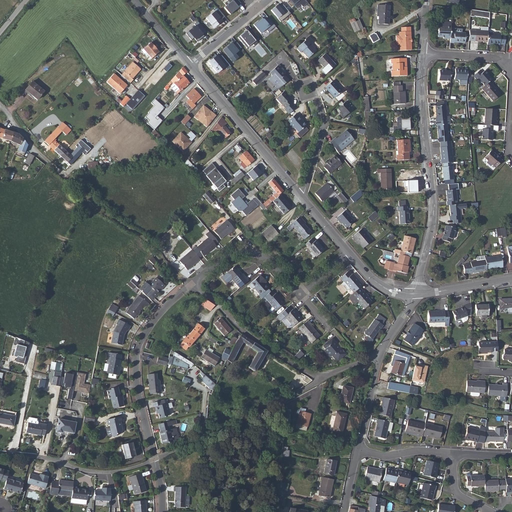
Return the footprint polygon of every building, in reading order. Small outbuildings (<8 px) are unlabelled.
[(223,6),(229,13),(237,6),(236,5),(240,1),(238,0),(225,0),(223,2),(225,4),(223,6)] [(308,3),(305,0),(289,0),(297,8),(301,5),(303,7),(308,3)] [(379,3),(379,14),(381,14),(381,21),(390,21),(390,16),(391,16),(391,3),(379,3)] [(290,13),(283,4),(279,7),(279,6),(277,7),(276,6),(271,10),(280,21),(290,13)] [(225,16),(219,9),(215,12),(214,11),(206,18),(214,28),(222,21),(221,19),(225,16)] [(275,26),(268,17),(264,19),(260,22),(258,20),(254,24),(261,33),(266,29),(268,32),(275,26)] [(206,31),(198,21),(194,24),(195,25),(186,33),(191,40),(194,38),(196,41),(199,39),(199,40),(204,36),(203,34),(206,31)] [(437,37),(443,38),(445,38),(445,39),(450,39),(450,32),(451,26),(451,23),(438,22),(437,37)] [(357,23),(352,25),(352,26),(356,34),(361,32),(357,23)] [(402,31),(400,31),(400,35),(396,36),(397,44),(400,44),(401,50),(412,49),(410,26),(401,27),(402,31)] [(483,43),(487,43),(488,34),(488,28),(480,27),(480,31),(475,31),(469,30),(469,41),(474,42),(483,42),(483,43)] [(259,38),(252,29),(249,32),(247,30),(240,36),(249,46),(259,38)] [(450,39),(449,43),(453,43),(464,43),(465,31),(461,31),(454,30),(454,33),(450,32),(450,39)] [(369,35),(373,43),(379,40),(376,33),(375,34),(374,33),(369,35)] [(306,40),(297,48),(301,52),(303,50),(305,53),(309,57),(317,49),(311,42),(313,39),(309,34),(305,39),(306,40)] [(487,43),(487,45),(491,46),(491,45),(499,45),(504,45),(505,36),(500,36),(500,35),(488,34),(487,43)] [(151,42),(143,49),(151,58),(159,52),(151,42)] [(241,47),(237,42),(234,45),(232,43),(223,50),(233,62),(239,57),(236,53),(239,51),(238,50),(241,47)] [(326,52),(317,60),(320,63),(321,62),(328,71),(336,63),(326,52)] [(231,67),(222,55),(218,58),(216,55),(209,62),(218,73),(225,66),(228,70),(231,67)] [(406,66),(405,58),(391,59),(391,64),(393,64),(394,71),(392,71),(392,76),(408,75),(407,66),(406,66)] [(133,62),(121,75),(130,83),(133,80),(132,79),(133,77),(133,76),(135,74),(135,75),(141,69),(133,62)] [(277,65),(269,72),(271,75),(268,78),(278,89),(285,82),(288,80),(284,75),(285,74),(279,69),(280,68),(277,65)] [(184,67),(171,81),(173,82),(175,84),(173,86),(178,93),(190,83),(183,76),(188,72),(184,67)] [(454,80),(467,81),(467,69),(463,69),(463,70),(455,69),(454,80)] [(481,83),(484,86),(490,80),(491,79),(484,71),(482,73),(479,70),(473,76),(475,79),(474,80),(479,85),(481,83)] [(438,81),(450,82),(450,71),(439,71),(438,81)] [(262,72),(252,81),(255,85),(265,75),(262,72)] [(114,74),(107,82),(120,94),(127,85),(114,74)] [(332,80),(325,87),(334,97),(341,90),(332,80)] [(490,80),(484,86),(487,88),(484,91),(493,100),(501,94),(492,84),(493,83),(490,80)] [(45,90),(33,81),(26,89),(37,99),(45,90)] [(392,82),(393,104),(404,103),(403,91),(401,91),(400,85),(399,85),(398,82),(392,82)] [(194,89),(187,96),(195,103),(201,96),(194,89)] [(131,99),(126,104),(133,110),(146,96),(139,90),(131,99)] [(284,90),(276,97),(285,107),(284,108),(289,113),(295,106),(291,102),(292,101),(289,98),(290,97),(284,90)] [(127,96),(120,103),(124,106),(126,104),(131,99),(127,96)] [(165,108),(155,99),(151,103),(154,106),(148,112),(149,113),(146,117),(149,120),(147,122),(154,130),(155,129),(163,121),(157,116),(165,108)] [(345,101),(337,108),(341,113),(340,114),(342,117),(351,109),(345,101)] [(207,109),(208,108),(204,105),(195,117),(199,120),(200,119),(204,123),(204,125),(207,127),(217,116),(211,111),(211,112),(207,109)] [(435,119),(435,122),(443,122),(449,121),(449,117),(445,118),(444,107),(443,107),(435,108),(434,108),(435,119)] [(485,109),(484,126),(493,126),(496,126),(496,123),(495,123),(496,110),(485,109)] [(296,112),(287,120),(293,127),(294,127),(298,131),(305,124),(300,119),(301,118),(296,112)] [(187,115),(181,121),(185,125),(185,124),(188,121),(191,119),(187,115)] [(410,129),(410,118),(401,118),(401,121),(397,121),(397,127),(393,127),(393,132),(402,132),(402,129),(410,129)] [(215,125),(217,126),(226,137),(231,133),(225,126),(226,125),(223,121),(220,119),(215,125)] [(443,122),(435,122),(436,126),(438,144),(439,143),(448,143),(446,125),(449,125),(449,121),(443,122)] [(45,142),(60,156),(65,150),(55,141),(57,139),(56,139),(62,131),(66,135),(71,130),(63,122),(45,142)] [(493,126),(484,126),(484,129),(481,129),(481,140),(491,141),(491,130),(493,130),(493,126)] [(1,128),(0,129),(0,138),(11,142),(13,132),(1,128)] [(155,129),(152,133),(157,138),(160,135),(155,129)] [(335,137),(332,140),(340,150),(353,139),(345,129),(336,138),(335,137)] [(182,152),(187,147),(187,146),(188,145),(188,146),(191,142),(196,136),(191,131),(187,134),(190,137),(188,139),(181,132),(172,141),(182,152)] [(13,132),(11,142),(19,146),(18,150),(25,153),(27,146),(23,138),(20,135),(13,132)] [(60,144),(66,149),(70,145),(64,140),(60,144)] [(76,145),(78,146),(79,145),(84,149),(82,152),(85,155),(91,148),(81,140),(76,145)] [(398,154),(397,154),(397,160),(409,159),(409,152),(410,152),(409,140),(397,140),(398,154)] [(448,143),(439,143),(440,148),(440,149),(441,160),(440,161),(440,165),(443,164),(451,164),(453,163),(450,142),(448,143)] [(65,150),(60,156),(70,165),(82,152),(84,149),(79,145),(78,146),(70,155),(65,150)] [(247,151),(239,157),(243,161),(247,165),(247,166),(255,160),(247,151)] [(490,152),(483,159),(491,167),(492,166),(495,168),(501,161),(490,152)] [(30,154),(25,163),(29,166),(34,157),(30,154)] [(327,163),(323,166),(329,172),(341,162),(334,155),(326,162),(327,163)] [(185,164),(191,171),(193,174),(197,171),(194,168),(187,160),(185,164)] [(212,163),(202,171),(206,175),(206,176),(217,189),(216,189),(219,192),(225,187),(223,184),(226,181),(222,177),(215,168),(216,168),(212,163)] [(451,164),(443,164),(443,168),(442,168),(443,181),(453,180),(452,167),(451,167),(451,164)] [(258,165),(248,173),(253,180),(262,173),(260,170),(259,169),(260,168),(258,165)] [(390,169),(380,169),(381,190),(391,189),(390,169)] [(242,172),(232,180),(235,184),(238,181),(245,175),(242,172)] [(261,202),(258,204),(263,209),(265,207),(270,202),(273,200),(281,194),(280,194),(284,191),(273,179),(268,183),(276,191),(277,192),(275,194),(262,204),(261,202)] [(418,192),(418,180),(404,180),(405,186),(408,186),(408,193),(418,192)] [(328,183),(316,194),(322,201),(334,191),(328,183)] [(246,216),(258,205),(253,199),(246,204),(242,199),(245,196),(239,188),(231,195),(234,199),(231,202),(238,210),(242,211),(246,216)] [(362,194),(361,189),(351,198),(354,202),(363,195),(362,194)] [(208,191),(203,195),(210,203),(215,199),(208,191)] [(446,203),(447,207),(449,207),(455,206),(454,202),(457,202),(456,191),(446,192),(447,203),(446,203)] [(341,193),(338,196),(344,203),(347,201),(341,193)] [(281,194),(273,200),(284,214),(291,207),(281,194)] [(399,206),(398,206),(398,211),(399,211),(400,223),(410,223),(409,210),(408,210),(407,206),(406,206),(406,200),(399,201),(399,206)] [(455,206),(449,207),(450,218),(449,218),(449,222),(453,221),(453,225),(461,224),(460,220),(458,220),(457,217),(460,217),(459,211),(466,210),(465,205),(455,206)] [(345,211),(336,218),(339,222),(340,221),(345,227),(353,221),(345,211)] [(375,211),(368,217),(372,222),(379,216),(375,211)] [(300,215),(288,226),(291,229),(294,227),(303,237),(308,233),(307,232),(310,230),(308,226),(307,227),(304,223),(306,222),(300,215)] [(221,239),(226,234),(227,233),(229,234),(234,229),(226,220),(214,231),(221,239)] [(272,226),(262,234),(267,239),(276,231),(272,226)] [(456,230),(446,227),(441,241),(450,244),(451,240),(453,240),(456,230)] [(361,228),(352,236),(354,240),(356,239),(363,248),(372,240),(361,228)] [(218,241),(209,231),(206,234),(208,237),(197,247),(196,246),(192,249),(199,257),(202,255),(203,256),(216,245),(215,244),(218,241)] [(395,250),(394,253),(400,255),(404,256),(405,252),(412,254),(415,239),(404,236),(401,251),(395,250)] [(311,239),(305,244),(316,256),(324,249),(316,240),(314,242),(311,239)] [(192,249),(179,260),(186,268),(191,264),(192,265),(200,258),(199,257),(192,249)] [(390,262),(388,270),(392,271),(393,270),(401,273),(406,274),(408,269),(407,268),(409,257),(404,256),(400,255),(397,265),(394,264),(394,263),(390,262)] [(485,270),(484,258),(483,256),(475,257),(476,261),(469,262),(469,264),(462,265),(463,274),(467,273),(467,274),(485,271),(485,270)] [(484,258),(485,270),(497,268),(501,268),(499,256),(484,258)] [(233,279),(239,288),(249,280),(243,273),(242,274),(235,266),(227,273),(221,278),(227,285),(233,279)] [(344,281),(354,292),(360,287),(362,285),(359,281),(358,282),(355,279),(356,278),(353,274),(351,275),(348,271),(340,278),(343,282),(344,281)] [(265,283),(263,280),(264,279),(261,275),(260,276),(259,276),(249,284),(253,288),(254,287),(260,294),(269,287),(265,283)] [(146,282),(139,290),(151,300),(153,298),(154,298),(158,293),(157,292),(161,288),(162,288),(164,285),(163,284),(166,281),(160,276),(157,278),(156,277),(149,285),(146,282)] [(354,292),(348,297),(352,301),(355,298),(358,302),(361,305),(361,304),(365,308),(369,305),(368,304),(371,301),(368,298),(365,295),(366,294),(363,290),(363,291),(360,287),(354,292)] [(272,290),(265,296),(277,310),(284,303),(279,297),(280,296),(276,292),(275,293),(272,290)] [(139,296),(129,309),(126,313),(134,319),(137,315),(144,306),(146,307),(148,303),(139,296)] [(230,296),(224,301),(226,304),(232,299),(230,296)] [(511,298),(500,300),(500,309),(511,307),(511,298)] [(205,299),(201,305),(210,311),(214,305),(205,299)] [(112,303),(108,309),(115,313),(118,307),(112,303)] [(475,315),(479,315),(487,315),(488,315),(488,305),(475,305),(475,315)] [(460,308),(453,311),(456,320),(462,318),(463,322),(464,321),(466,320),(467,320),(468,318),(468,317),(467,316),(468,316),(464,306),(460,307),(460,308)] [(291,310),(288,307),(277,316),(280,320),(285,316),(293,326),(302,318),(293,309),(291,310)] [(449,326),(449,312),(445,312),(445,311),(429,311),(429,322),(436,322),(445,322),(445,326),(449,326)] [(385,319),(380,316),(376,321),(382,325),(385,319)] [(220,318),(214,324),(224,336),(231,330),(220,318)] [(308,320),(300,328),(312,342),(320,336),(310,324),(311,324),(308,320)] [(365,334),(364,334),(373,340),(380,329),(381,329),(383,325),(382,325),(376,321),(374,320),(367,330),(366,330),(365,333),(365,334)] [(114,332),(112,343),(122,345),(125,336),(127,331),(128,332),(131,327),(120,321),(117,325),(118,326),(114,332)] [(187,335),(181,343),(188,348),(204,329),(203,328),(203,327),(203,326),(203,325),(202,325),(200,325),(197,324),(188,335),(187,335)] [(410,331),(407,335),(404,340),(412,346),(414,343),(414,344),(420,335),(419,335),(423,330),(415,324),(410,331)] [(231,351),(226,360),(235,365),(236,363),(238,364),(237,368),(252,377),(267,351),(248,338),(242,334),(238,339),(236,341),(234,345),(233,346),(239,349),(243,342),(251,347),(250,348),(257,352),(250,364),(238,357),(240,353),(237,351),(232,348),(231,351)] [(29,343),(15,337),(13,344),(15,344),(13,356),(17,357),(16,361),(24,363),(27,350),(25,349),(25,347),(27,348),(29,343)] [(324,346),(326,348),(335,340),(333,338),(324,346)] [(335,340),(326,348),(324,350),(329,356),(332,356),(335,359),(340,360),(347,354),(341,347),(340,349),(337,346),(339,345),(335,340)] [(490,341),(478,342),(479,353),(484,353),(484,352),(491,352),(490,341)] [(221,357),(226,360),(231,351),(226,348),(221,357)] [(211,353),(207,350),(205,349),(200,358),(214,366),(219,358),(211,353)] [(403,376),(410,355),(395,349),(390,365),(392,365),(390,372),(403,376)] [(511,349),(504,349),(504,353),(502,354),(502,357),(504,359),(511,360),(511,361),(511,360),(511,349)] [(193,361),(171,351),(168,359),(167,365),(171,366),(171,365),(188,367),(189,364),(191,366),(194,363),(193,361)] [(301,351),(294,357),(298,360),(304,355),(301,351)] [(108,364),(106,364),(105,363),(103,371),(107,371),(107,373),(108,374),(108,377),(115,379),(115,375),(118,376),(119,370),(118,369),(121,355),(108,353),(107,358),(110,359),(108,364)] [(158,356),(157,363),(166,366),(167,365),(168,359),(158,356)] [(50,368),(59,370),(61,363),(52,361),(50,368)] [(418,365),(414,364),(410,379),(415,381),(415,379),(422,381),(426,366),(421,365),(420,366),(418,365)] [(215,385),(202,371),(200,373),(203,376),(200,379),(208,388),(212,390),(215,385)] [(52,386),(58,387),(59,386),(60,377),(61,374),(55,372),(52,386)] [(77,376),(74,391),(89,394),(91,386),(84,385),(86,375),(77,373),(77,376)] [(66,400),(72,401),(74,391),(77,376),(65,374),(64,378),(60,377),(59,386),(63,387),(63,386),(64,386),(64,387),(70,388),(70,390),(68,390),(66,400)] [(156,375),(148,375),(149,388),(150,388),(150,395),(160,394),(159,382),(159,381),(156,380),(156,375)] [(476,382),(466,381),(466,392),(470,392),(470,395),(471,396),(477,396),(479,395),(479,393),(484,393),(485,382),(479,381),(479,382),(476,382)] [(409,393),(410,386),(389,382),(387,389),(409,393)] [(488,384),(488,395),(506,396),(507,384),(502,383),(502,385),(488,384)] [(344,386),(340,401),(349,404),(353,388),(344,386)] [(410,386),(409,393),(425,396),(426,389),(410,386)] [(122,399),(123,399),(122,395),(119,396),(117,387),(111,389),(111,390),(107,391),(109,399),(111,399),(113,408),(123,406),(122,401),(122,399)] [(393,400),(382,397),(381,402),(379,415),(389,417),(393,400)] [(155,406),(156,411),(157,411),(158,413),(159,418),(164,417),(164,416),(169,414),(167,403),(165,404),(164,400),(152,403),(154,407),(155,406)] [(297,411),(296,416),(299,416),(297,425),(300,426),(299,430),(306,431),(310,414),(304,412),(304,410),(300,409),(297,411)] [(337,411),(332,431),(342,434),(347,414),(337,411)] [(0,413),(0,423),(13,427),(15,417),(0,413)] [(119,422),(120,422),(123,421),(122,416),(106,420),(108,425),(109,425),(110,427),(106,428),(108,436),(109,437),(112,436),(113,437),(116,436),(116,434),(120,433),(122,430),(121,426),(120,427),(119,422)] [(28,420),(26,430),(41,433),(41,432),(45,433),(47,422),(45,422),(46,418),(39,417),(38,422),(28,420)] [(58,419),(55,432),(61,433),(62,431),(73,434),(75,423),(58,419)] [(389,422),(377,419),(376,423),(377,424),(374,436),(385,439),(389,422)] [(158,424),(159,428),(160,432),(159,432),(162,444),(173,441),(178,439),(176,428),(169,430),(168,426),(175,424),(174,420),(158,424)] [(418,435),(422,436),(422,434),(425,424),(408,420),(405,431),(418,434),(418,435)] [(425,424),(422,434),(427,435),(440,438),(442,427),(425,423),(425,424)] [(468,427),(465,439),(469,440),(478,442),(478,441),(484,443),(484,441),(485,431),(486,427),(481,426),(480,429),(468,427)] [(496,440),(496,441),(503,442),(503,428),(495,428),(495,431),(485,431),(484,441),(488,442),(488,441),(494,441),(494,440),(496,440)] [(134,442),(124,444),(128,458),(137,456),(134,442)] [(327,459),(324,473),(334,475),(336,461),(327,459)] [(425,460),(422,474),(434,477),(435,474),(437,463),(425,460)] [(367,466),(364,478),(379,482),(382,469),(378,468),(378,469),(367,466)] [(9,471),(0,468),(0,479),(6,482),(7,479),(9,471)] [(386,468),(383,479),(395,482),(395,481),(398,470),(394,469),(386,468)] [(398,470),(395,481),(408,484),(409,476),(410,473),(402,470),(398,469),(398,470)] [(30,473),(27,483),(45,488),(48,478),(48,476),(40,474),(40,476),(30,473)] [(141,477),(142,477),(141,473),(128,477),(129,482),(130,481),(134,494),(146,491),(143,482),(142,483),(141,477)] [(484,480),(484,474),(470,475),(470,476),(466,476),(467,486),(470,485),(471,486),(484,485),(484,480)] [(333,480),(322,478),(319,496),(329,498),(333,480)] [(23,483),(7,479),(6,482),(4,489),(20,493),(23,483)] [(497,479),(484,480),(484,485),(485,491),(489,491),(498,490),(498,489),(506,489),(505,479),(497,480),(497,479)] [(72,492),(73,487),(73,482),(59,480),(59,483),(51,482),(49,494),(54,494),(55,490),(58,491),(72,492)] [(422,482),(419,497),(431,500),(433,489),(434,489),(435,485),(422,482)] [(72,492),(71,498),(87,500),(88,490),(77,489),(77,488),(73,487),(72,492)] [(95,491),(94,500),(110,501),(111,491),(110,491),(110,488),(102,488),(102,491),(95,491)] [(177,503),(176,503),(176,507),(186,508),(187,488),(174,488),(174,492),(176,492),(176,501),(177,502),(177,503)] [(279,488),(278,495),(286,496),(286,490),(279,488)] [(369,506),(369,511),(375,511),(378,511),(379,506),(383,506),(384,506),(385,501),(384,500),(371,496),(369,506)] [(145,500),(133,502),(133,506),(134,506),(134,511),(145,511),(145,509),(146,508),(145,500)]
